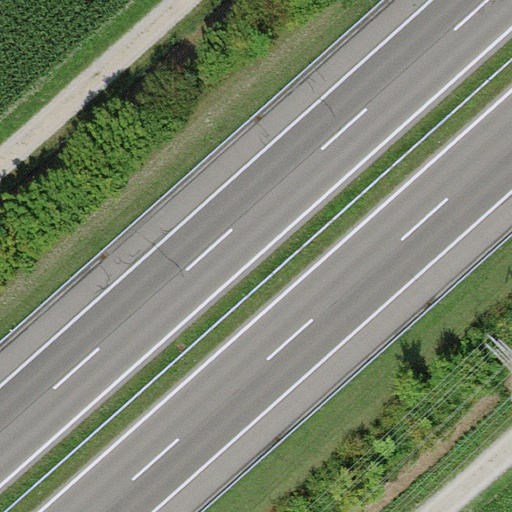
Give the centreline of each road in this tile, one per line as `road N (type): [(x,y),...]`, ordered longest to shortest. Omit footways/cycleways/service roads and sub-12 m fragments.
road 1 (motorway): [(487,0),(0,438)]
road 2 (motorway): [(97,511),(511,139)]
road 3 (track): [(0,157),(177,0)]
